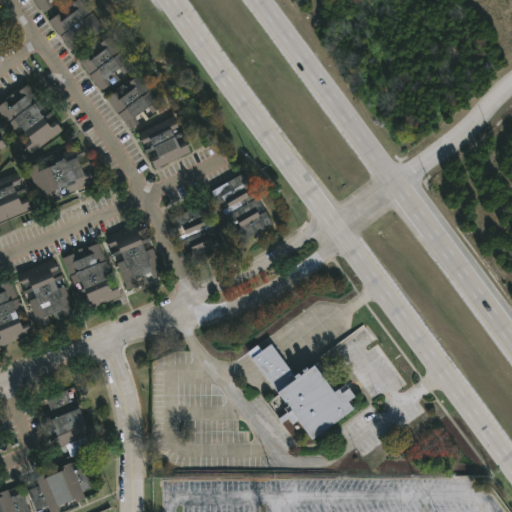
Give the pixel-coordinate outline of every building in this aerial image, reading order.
[(59,0),(60,1),(57,3),(54,0),(46,0),(51,5),(42,12),(32,0),(59,0)] [(71,0),(81,0),(102,27),(92,35),(87,28),(83,32),(89,40),(86,42),(79,33),(74,38),(79,44),(70,51),(46,19),(55,12),(60,18),(71,9),(67,4),(71,0)] [(107,35),(131,67),(121,75),(116,68),(111,71),(117,79),(114,81),(108,73),(103,77),(108,84),(98,91),(75,58),(84,51),(88,56),(93,53),(89,48),(92,45),(96,51),(101,47),(97,42),(107,35)] [(136,73),(160,105),(150,113),(145,107),(140,110),(146,118),(143,120),(138,112),(132,116),(137,123),(128,129),(104,97),(112,91),(116,96),(122,92),(118,86),(121,84),(125,90),(130,86),(125,81),(136,73)] [(26,83),(44,107),(36,112),(40,118),(49,111),(51,114),(43,120),(46,125),(53,120),(61,131),(29,154),(21,143),(27,139),(24,135),(17,140),(15,137),(21,132),(17,126),(12,130),(0,114),(0,101),(2,100),(6,106),(12,101),(7,95),(10,93),(15,99),(19,96),(15,91),(26,83)] [(169,130),(171,136),(181,131),(182,134),(173,139),(176,144),(183,140),(188,151),(152,168),(147,158),(153,155),(150,149),(144,152),(143,149),(149,146),(146,140),(141,143),(136,133),(171,116),(176,126),(169,130)] [(76,158),(78,164),(87,161),(88,164),(80,168),(82,173),(89,170),(94,181),(68,192),(65,185),(58,188),(62,196),(59,198),(55,189),(49,192),(52,199),(41,203),(25,166),(37,161),(40,168),(53,163),(50,156),(78,144),(82,155),(76,158)] [(10,186),(13,192),(22,188),(23,191),(14,195),(16,200),(24,197),(29,209),(0,221),(0,177),(13,172),(18,183),(10,186)] [(243,189),(246,195),(253,192),(260,205),(254,208),(257,215),(264,211),(271,224),(239,242),(232,229),(238,226),(234,219),(228,223),(221,209),(227,206),(224,200),(217,204),(209,190),(242,172),(249,185),(243,189)] [(201,217),(204,225),(211,222),(215,232),(208,235),(210,242),(218,239),(222,250),(189,264),(184,254),(191,251),(187,243),(181,245),(177,235),(183,233),(181,226),(174,229),(169,217),(204,203),(208,214),(201,217)] [(136,235),(139,240),(147,237),(148,240),(140,244),(143,250),(150,248),(162,274),(151,279),(147,272),(142,274),(145,282),(143,284),(139,275),(133,278),(136,285),(126,290),(115,262),(119,260),(117,254),(111,256),(110,253),(115,251),(112,244),(107,246),(103,237),(139,221),(143,231),(136,235)] [(97,242),(107,268),(98,272),(105,288),(114,285),(118,296),(82,311),(77,299),(83,297),(81,292),(75,295),(73,291),(80,289),(77,282),(72,284),(61,257),(70,253),(73,260),(79,257),(76,250),(79,248),(82,256),(88,254),(85,247),(97,242)] [(48,272),(51,278),(59,274),(60,277),(52,281),(55,288),(62,285),(73,313),(63,317),(59,309),(54,311),(58,320),(54,321),(51,312),(44,315),(48,323),(37,327),(26,300),(33,297),(30,290),(22,293),(21,290),(28,287),(25,281),(19,284),(15,274),(52,258),(56,268),(48,272)] [(11,284),(19,306),(11,309),(14,317),(24,313),(25,315),(16,319),(18,325),(27,322),(31,334),(0,346),(0,282),(9,279),(11,284)] [(267,343),(274,352),(294,376),(298,373),(295,370),(300,367),(302,370),(309,365),(330,391),(341,383),(351,397),(345,402),(350,409),(308,439),(294,421),(289,424),(286,420),(281,423),(277,417),(286,410),(285,408),(272,392),(274,391),(253,364),(248,358),(267,343)] [(64,390),(69,401),(77,397),(81,408),(76,410),(82,425),(86,423),(90,433),(85,435),(90,447),(68,456),(63,445),(53,449),(49,439),(52,437),(46,422),(44,423),(40,413),(49,409),(44,398),(64,390)] [(68,463),(71,470),(83,465),(91,486),(79,491),(83,499),(72,503),(71,500),(56,506),(57,509),(50,511),(47,511),(45,505),(33,510),(25,490),(36,485),(32,477),(41,474),(43,477),(57,471),(55,467),(67,462),(68,463)] [(6,491),(9,498),(20,493),(28,511),(0,511),(0,490),(5,489),(6,491)]
